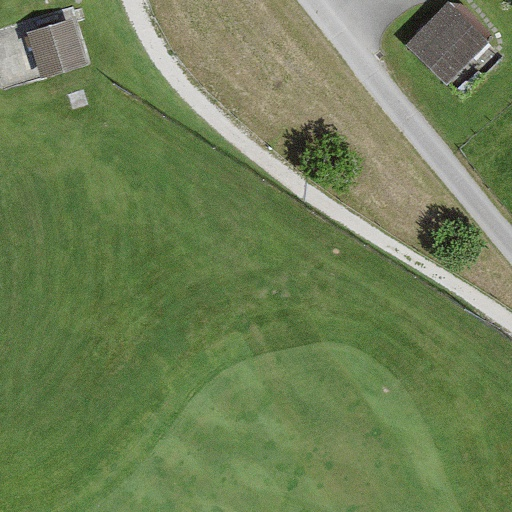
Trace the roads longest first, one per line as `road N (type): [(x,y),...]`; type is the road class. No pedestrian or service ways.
road 1 (track): [(511,320),(351,221),(225,130),(177,80),(132,0)]
road 2 (unclassified): [(511,252),(311,0)]
